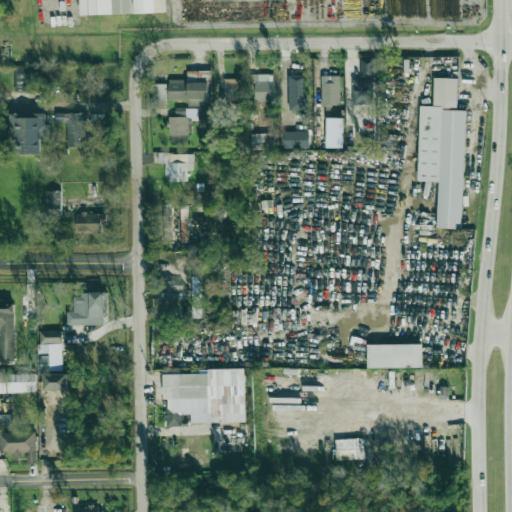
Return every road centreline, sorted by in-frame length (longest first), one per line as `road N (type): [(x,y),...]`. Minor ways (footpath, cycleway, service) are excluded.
road 1 (secondary): [(501,41),(481,332),(479,511)]
road 2 (residential): [(143,511),(143,58)]
road 3 (residential): [(143,58),(180,44),(511,41)]
road 4 (residential): [(0,482),(143,478)]
road 5 (residential): [(0,265),(139,263)]
